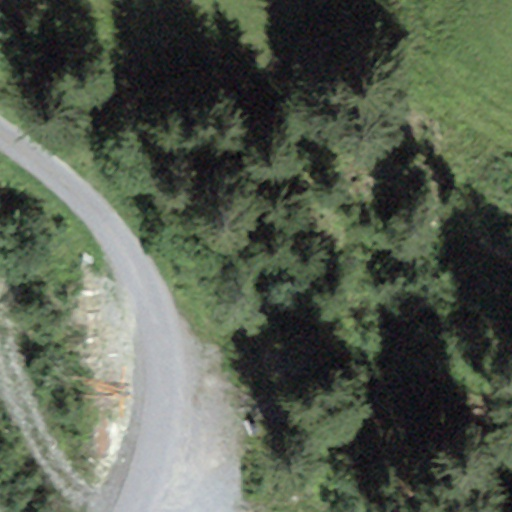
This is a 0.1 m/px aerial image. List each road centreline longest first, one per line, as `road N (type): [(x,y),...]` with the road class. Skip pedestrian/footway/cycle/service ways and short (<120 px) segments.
road 1 (track): [(130,511),(166,363),(63,191),(0,148)]
road 2 (track): [(0,363),(45,440),(137,501)]
